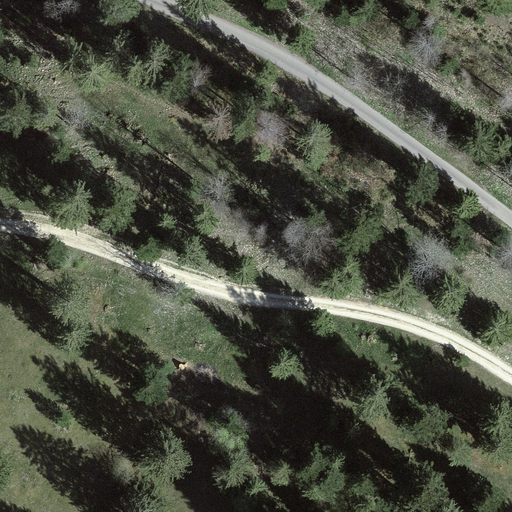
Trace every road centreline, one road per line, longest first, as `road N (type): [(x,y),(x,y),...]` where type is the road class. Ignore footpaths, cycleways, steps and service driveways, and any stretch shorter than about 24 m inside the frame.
road 1 (track): [(511,374),(409,324),(214,287),(46,225),(0,220)]
road 2 (unclassified): [(153,0),(310,73),(511,219)]
